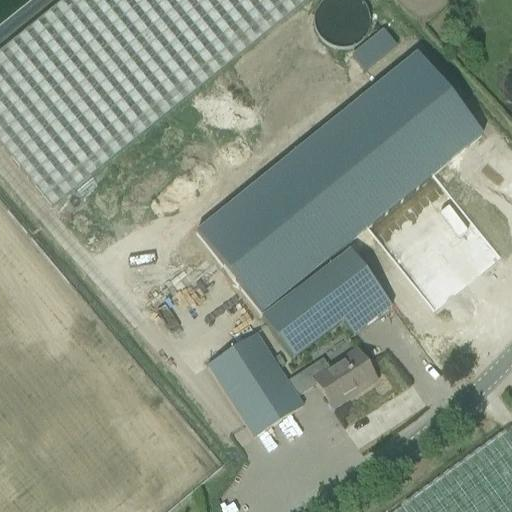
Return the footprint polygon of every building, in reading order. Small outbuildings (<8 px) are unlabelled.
[(64,0),(0,52),(0,148),(51,211),(311,0),(64,0)] [(260,318),(481,139),(415,58),(194,237),(260,318)] [(348,255),(260,321),(291,362),(341,324),(352,338),(390,310),(348,255)] [(295,401),(285,385),(255,338),(206,370),(242,425),(253,442),(302,411),(295,401)] [(295,401),(316,387),(332,412),(346,403),(343,400),(372,382),(374,385),(375,385),(356,353),(328,371),(322,361),(285,385),(295,401)] [(511,511),(511,443),(505,435),(402,511),(400,511),(511,511)] [(231,511),(256,511),(295,495),(290,485),(231,511)]
